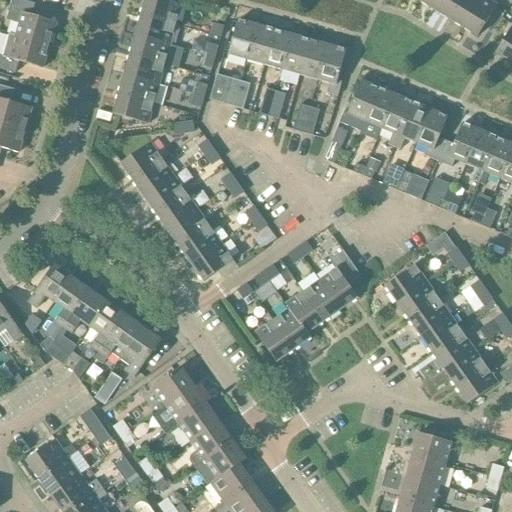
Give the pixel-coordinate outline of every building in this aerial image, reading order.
[(20,24),(16,36),(50,45),(56,23),(32,16),(35,4),(20,0),(12,0),(7,21),(20,24)] [(162,0),(145,0),(142,15),(176,25),(182,5),(162,0)] [(420,0),(420,1),(434,10),(440,0),(420,0)] [(440,0),(434,10),(448,19),(459,0),(440,0)] [(459,0),(448,19),(462,28),(479,0),(459,0)] [(479,0),(462,28),(478,37),(497,6),(487,0),(479,0)] [(142,15),(136,35),(171,45),(176,25),(142,15)] [(228,55),(247,60),(258,21),(248,18),(247,23),(238,20),(228,55)] [(247,60),(264,65),(274,30),(267,28),(268,24),(258,21),(247,60)] [(221,38),(224,26),(214,23),(211,35),(221,38)] [(496,53),(511,62),(511,26),(507,36),(496,53)] [(264,65),(282,70),(293,31),(284,29),(282,33),(274,30),(264,65)] [(282,70),(300,75),(310,41),(302,38),(303,34),(293,31),(282,70)] [(9,34),(3,57),(0,56),(0,69),(16,74),(19,62),(43,69),(50,45),(16,36),(9,34)] [(130,55),(165,64),(171,45),(136,35),(130,55)] [(300,75),(318,80),(329,41),(319,39),(318,43),(310,41),(300,75)] [(330,84),(327,94),(338,97),(342,83),(338,81),(346,51),(338,49),(339,44),(329,41),(318,80),(330,84)] [(208,43),(207,48),(205,54),(215,57),(218,46),(208,43)] [(215,57),(205,54),(202,66),(212,68),(215,57)] [(130,55),(125,74),(160,84),(165,64),(130,55)] [(125,74),(119,94),(154,104),(160,84),(125,74)] [(217,74),(210,100),(224,104),(231,78),(217,74)] [(348,114),(344,112),(341,121),(361,130),(379,89),(371,86),(373,81),(363,77),(348,114)] [(233,107),(241,81),(231,78),(224,104),(233,107)] [(250,84),(241,81),(233,107),(243,109),(250,84)] [(194,94),(204,97),(207,86),(197,83),(197,85),(186,82),(183,91),(194,94)] [(0,123),(26,131),(32,108),(12,103),(15,90),(0,85),(0,123)] [(371,125),(382,129),(398,92),(388,88),(387,92),(379,89),(361,130),(367,132),(371,125)] [(269,117),(276,92),(267,89),(259,114),(269,117)] [(286,94),(276,92),(269,117),(279,120),(286,94)] [(407,96),(398,92),(382,129),(394,134),(389,146),(394,148),(413,103),(405,100),(407,96)] [(148,125),(154,104),(119,94),(114,115),(148,125)] [(191,105),(201,108),(204,97),(194,94),(191,105)] [(400,151),(402,148),(405,139),(416,144),(432,106),(422,102),(421,106),(413,103),(394,148),(400,151)] [(300,105),(293,130),(303,133),(310,108),(300,105)] [(416,144),(428,149),(425,156),(438,162),(447,142),(439,138),(448,118),(440,114),(441,110),(432,106),(416,144)] [(310,108),(303,133),(312,136),(320,110),(310,108)] [(181,123),(183,133),(194,132),(193,121),(181,123)] [(26,131),(0,123),(0,150),(1,148),(19,154),(26,131)] [(183,133),(181,123),(170,125),(172,135),(183,133)] [(454,145),(447,142),(438,162),(452,167),(455,160),(466,165),(482,127),(473,123),(471,127),(463,124),(454,145)] [(97,126),(92,143),(106,147),(111,130),(97,126)] [(473,181),(478,183),(497,138),(490,135),(492,131),(482,127),(466,165),(478,170),(473,181)] [(490,175),(500,179),(511,150),(511,139),(507,138),(505,142),(497,138),(478,183),(485,186),(490,175)] [(214,150),(207,140),(198,146),(205,156),(214,150)] [(325,161),(332,164),(334,165),(342,146),(333,142),(325,161)] [(121,164),(133,181),(162,161),(151,144),(121,164)] [(214,150),(205,156),(212,165),(220,159),(214,150)] [(511,150),(500,179),(511,183),(511,150)] [(361,153),(356,165),(356,166),(365,169),(370,157),(361,153)] [(370,158),(366,168),(377,173),(381,163),(370,158)] [(133,181),(145,198),(174,177),(162,161),(133,181)] [(354,173),(362,176),(365,169),(356,166),(354,173)] [(388,187),(396,191),(404,172),(395,167),(390,178),(391,179),(388,187)] [(372,180),(375,172),(365,169),(362,176),(372,180)] [(414,176),(404,172),(396,191),(406,195),(414,176)] [(237,183),(230,174),(222,180),(228,189),(237,183)] [(186,194),(174,177),(145,198),(156,215),(186,194)] [(450,185),(436,179),(426,203),(446,211),(452,199),(455,191),(449,188),(450,185)] [(237,183),(228,189),(235,198),(244,192),(237,183)] [(156,215),(168,231),(198,211),(186,194),(156,215)] [(461,202),(452,199),(446,211),(455,215),(459,207),(461,202)] [(261,216),(254,207),(245,213),(252,222),(261,216)] [(475,214),(472,222),(481,226),(487,212),(486,211),(480,209),(476,211),(475,214)] [(487,209),(486,211),(487,212),(481,226),(490,230),(496,216),(497,213),(487,209)] [(180,248),(209,227),(198,211),(168,231),(180,248)] [(261,216),(252,222),(258,232),(267,226),(261,216)] [(180,248),(192,265),(221,244),(209,227),(180,248)] [(297,249),(303,257),(313,251),(307,242),(297,249)] [(221,244),(192,265),(204,282),(234,262),(221,244)] [(336,269),(320,280),(341,311),(358,299),(349,285),(361,277),(350,260),(343,251),(338,244),(326,253),(331,259),(330,260),(336,269)] [(463,257),(456,248),(447,254),(454,263),(463,257)] [(294,264),(303,257),(297,249),(288,255),(294,264)] [(463,257),(454,263),(461,272),(469,266),(463,257)] [(46,297),(55,303),(72,278),(54,265),(28,302),(37,309),(46,297)] [(385,286),(397,303),(427,283),(415,265),(402,275),(385,286)] [(264,272),(270,281),(279,274),(273,266),(264,272)] [(260,287),(270,281),(264,272),(255,279),(260,287)] [(72,278),(55,303),(64,309),(55,322),(64,327),(90,290),(72,278)] [(320,280),(303,292),(324,322),(341,311),(320,280)] [(471,287),(477,296),(486,290),(479,281),(471,287)] [(439,299),(427,283),(397,303),(409,320),(439,299)] [(247,284),(238,290),(244,299),(253,292),(247,284)] [(81,321),(90,328),(108,303),(90,290),(64,327),(73,334),(81,321)] [(486,290),(477,296),(484,306),(493,300),(486,290)] [(307,334),(324,322),(303,292),(286,304),(289,309),(307,334)] [(250,296),(244,301),(248,306),(254,301),(250,296)] [(409,320),(421,337),(451,316),(439,299),(409,320)] [(0,333),(6,330),(14,342),(23,335),(9,315),(0,302),(0,333)] [(108,303),(90,328),(99,334),(91,347),(99,352),(125,315),(108,303)] [(289,309),(273,321),(294,351),(311,339),(307,334),(289,309)] [(489,324),(497,334),(510,325),(503,314),(489,324)] [(26,326),(26,327),(32,335),(42,322),(33,315),(26,326)] [(111,354),(120,360),(143,328),(125,315),(99,352),(95,357),(104,364),(111,354)] [(421,337),(432,354),(462,333),(451,316),(421,337)] [(273,321),(272,322),(256,333),(276,363),(294,351),(273,321)] [(511,327),(510,325),(497,334),(479,347),(482,351),(496,342),(497,343),(505,337),(507,339),(511,335),(511,327)] [(120,360),(129,367),(126,371),(135,378),(161,341),(143,328),(120,360)] [(462,333),(432,354),(444,370),(474,349),(462,333)] [(50,356),(63,365),(73,352),(60,343),(50,356)] [(444,370),(456,387),(486,366),(490,363),(487,358),(482,361),(474,349),(444,370)] [(31,360),(38,371),(45,366),(38,355),(31,360)] [(73,372),(79,379),(89,364),(82,359),(73,372)] [(486,366),(456,387),(468,405),(485,393),(498,384),(486,366)] [(511,366),(500,375),(507,385),(511,381),(511,366)] [(153,387),(166,406),(194,386),(181,368),(153,387)] [(5,384),(9,391),(23,382),(18,374),(5,384)] [(166,406),(179,424),(207,404),(194,386),(166,406)] [(103,388),(97,397),(106,403),(112,394),(103,388)] [(191,442),(220,423),(207,404),(179,424),(191,442)] [(80,416),(90,431),(95,438),(106,431),(90,409),(80,416)] [(122,421),(113,427),(120,438),(130,431),(122,421)] [(190,462),(194,468),(232,441),(220,423),(191,442),(198,451),(192,455),(191,456),(190,459),(190,462)] [(106,431),(95,438),(101,446),(97,448),(102,455),(116,445),(106,431)] [(137,441),(130,431),(120,438),(128,448),(137,441)] [(412,455),(446,465),(452,443),(418,434),(412,455)] [(68,458),(68,459),(75,453),(71,447),(63,452),(55,440),(26,461),(39,479),(68,458)] [(211,471),(217,479),(239,464),(239,465),(246,460),(232,441),(194,468),(201,478),(211,471)] [(412,455),(406,477),(439,486),(446,465),(412,455)] [(80,476),(68,459),(68,458),(39,479),(51,496),(80,476)] [(139,464),(146,474),(156,468),(149,458),(139,464)] [(114,478),(120,474),(131,466),(126,459),(109,471),(114,478)] [(252,482),(239,465),(239,464),(217,479),(211,484),(223,502),(252,482)] [(493,465),(489,477),(501,481),(504,468),(493,465)] [(136,474),(131,466),(120,474),(125,481),(136,474)] [(156,468),(146,474),(159,493),(169,486),(156,468)] [(88,486),(80,476),(51,496),(62,511),(66,511),(101,487),(96,480),(88,486)] [(400,498),(433,508),(439,486),(406,477),(400,498)] [(486,490),(498,493),(501,481),(489,477),(486,490)] [(223,502),(230,511),(247,511),(264,500),(252,482),(223,502)] [(107,496),(101,487),(66,511),(103,511),(105,511),(99,502),(107,496)] [(396,511),(432,511),(433,508),(400,498),(396,511)] [(141,511),(149,506),(144,499),(133,507),(137,511),(141,511)] [(168,499),(158,506),(162,511),(171,511),(175,510),(168,499)] [(272,511),(264,500),(247,511),(272,511)]
